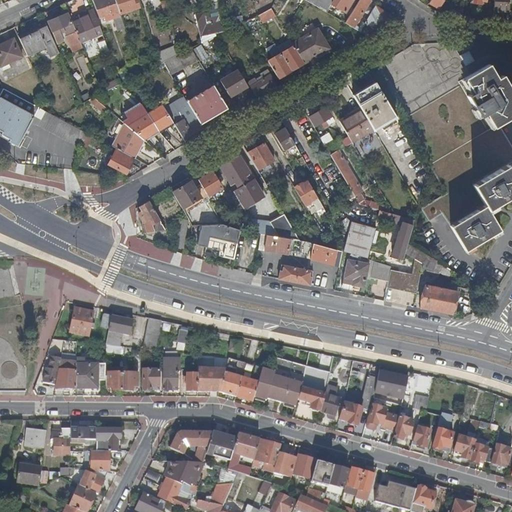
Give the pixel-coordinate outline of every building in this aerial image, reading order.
[(114,0),(92,0),(99,17),(110,13),(116,30),(124,28),(119,13),(114,0)] [(114,0),(119,13),(138,7),(135,0),(114,0)] [(343,12),(350,0),(303,0),(325,12),(331,4),(343,12)] [(353,25),(370,0),(357,0),(344,22),(344,23),(352,27),(353,25)] [(429,0),(427,3),(435,8),(437,8),(439,5),(441,1),(441,0),(429,0)] [(506,0),(492,0),(492,10),(506,10),(506,0)] [(211,16),(220,15),(217,2),(210,3),(212,9),(210,10),(211,16)] [(389,15),(375,6),(364,23),(366,24),(361,32),(368,36),(373,29),(376,31),(390,23),(389,15)] [(80,18),(71,21),(75,31),(80,41),(101,32),(92,8),(78,13),(80,18)] [(261,22),(274,15),(270,8),(256,14),(261,22)] [(71,21),(67,11),(47,20),(54,34),(60,32),(64,30),(62,25),(71,21)] [(223,31),(220,15),(211,16),(204,18),(203,13),(195,14),(201,43),(216,35),(215,33),(223,31)] [(243,21),(241,14),(232,17),(234,26),(243,21)] [(75,31),(71,21),(62,25),(64,30),(66,35),(75,31)] [(45,22),(18,35),(27,54),(45,46),(49,56),(58,52),(45,22)] [(315,28),(291,43),(303,62),(327,47),(315,28)] [(80,41),(75,31),(66,35),(67,35),(72,50),(82,46),(80,41)] [(60,32),(54,34),(58,44),(65,41),(60,32)] [(13,37),(0,43),(0,64),(1,65),(21,56),(13,37)] [(288,38),(276,46),(290,70),(303,62),(291,43),(288,38)] [(276,46),(274,43),(266,48),(271,55),(275,53),(277,54),(267,60),(277,77),(290,70),(276,46)] [(163,62),(179,54),(177,48),(157,56),(159,63),(163,62)] [(169,73),(197,59),(191,48),(179,54),(163,62),(169,73)] [(469,52),(460,57),(466,66),(474,61),(469,52)] [(489,65),(464,79),(473,93),(467,97),(479,117),(485,114),(493,128),(499,124),(498,122),(503,118),(505,121),(511,116),(511,103),(509,99),(511,97),(511,91),(503,76),(497,79),(489,65)] [(247,86),(237,69),(220,79),(230,96),(222,101),(227,107),(229,111),(238,106),(232,95),(247,86)] [(260,73),(263,78),(270,74),(267,69),(260,73)] [(119,73),(123,81),(130,78),(126,70),(119,73)] [(254,77),(247,81),(255,95),(275,83),(270,74),(263,78),(257,81),(254,77)] [(168,82),(175,95),(180,91),(173,79),(168,82)] [(92,97),(87,99),(103,113),(111,103),(107,98),(114,95),(109,83),(100,87),(102,92),(101,92),(94,96),(93,96),(92,97)] [(0,130),(2,132),(0,134),(10,139),(8,141),(17,146),(31,122),(80,148),(88,133),(56,116),(55,116),(55,115),(47,111),(46,111),(45,111),(46,110),(2,87),(2,88),(1,87),(0,85),(0,130)] [(187,98),(185,99),(192,111),(199,123),(227,107),(222,101),(213,85),(188,99),(187,98)] [(368,106),(379,125),(385,129),(398,122),(378,89),(373,92),(371,87),(363,92),(370,105),(368,106)] [(92,97),(89,89),(79,94),(82,101),(87,99),(92,97)] [(175,100),(183,95),(180,91),(175,95),(173,96),(175,100)] [(370,105),(363,92),(355,97),(361,108),(363,110),(373,129),(379,125),(368,106),(370,105)] [(192,111),(185,99),(183,95),(175,100),(185,116),(192,111)] [(185,116),(175,100),(170,103),(180,120),(182,119),(181,118),(185,116)] [(180,120),(170,103),(164,107),(172,122),(174,124),(180,120)] [(161,104),(126,124),(143,138),(172,122),(164,107),(161,104)] [(327,107),(308,118),(314,127),(324,120),(330,117),(332,116),(327,107)] [(373,129),(363,110),(354,116),(353,113),(340,121),(352,142),(374,129),(373,129)] [(199,123),(192,111),(185,116),(181,118),(182,119),(182,118),(189,129),(199,123)] [(189,129),(182,118),(182,119),(180,120),(174,124),(185,143),(205,132),(199,123),(189,129)] [(126,124),(124,122),(111,146),(133,157),(143,139),(143,138),(126,124)] [(295,144),(286,128),(275,135),(284,150),(295,144)] [(321,139),(324,144),(331,140),(328,135),(321,139)] [(264,143),(248,153),(258,170),(274,160),(264,143)] [(362,191),(339,151),(333,154),(328,145),(326,147),(349,187),(354,196),(358,202),(364,199),(360,192),(362,191)] [(133,158),(115,149),(107,163),(125,172),(133,158)] [(240,156),(220,167),(231,184),(236,181),(240,187),(250,181),(251,181),(252,178),(252,176),(251,175),(240,156)] [(484,205),(449,226),(463,250),(472,245),(471,243),(476,240),(478,242),(498,230),(487,210),(495,205),(494,203),(499,200),(501,202),(511,195),(511,162),(472,186),(484,205)] [(212,172),(198,179),(201,184),(208,196),(222,188),(212,172)] [(323,207),(306,178),(303,180),(304,181),(302,182),(303,183),(294,188),(304,205),(313,200),(313,202),(318,210),(323,207)] [(184,207),(200,198),(203,202),(208,199),(210,198),(208,196),(201,184),(195,187),(191,181),(178,189),(177,188),(172,191),(185,213),(187,212),(184,207)] [(250,181),(240,187),(233,191),(240,203),(257,193),(250,181)] [(354,196),(349,187),(344,190),(349,199),(354,196)] [(233,191),(225,195),(233,208),(241,204),(240,203),(233,191)] [(187,212),(203,202),(200,198),(184,207),(187,212)] [(374,203),(364,199),(358,202),(359,204),(360,204),(360,205),(373,208),(374,203)] [(157,215),(149,202),(140,207),(142,211),(139,213),(145,224),(145,225),(147,232),(166,230),(157,215)] [(380,210),(379,210),(377,218),(388,221),(390,213),(380,210)] [(292,229),(284,215),(270,223),(278,236),(290,238),(293,239),(299,240),(293,230),(292,229)] [(407,243),(410,233),(413,220),(404,217),(400,231),(398,231),(391,255),(399,258),(402,259),(404,252),(407,243)] [(189,219),(181,218),(176,246),(184,248),(189,219)] [(278,236),(270,223),(250,219),(250,220),(251,220),(251,221),(257,232),(261,233),(278,236)] [(347,232),(349,225),(346,219),(341,222),(347,232)] [(376,229),(351,222),(350,225),(375,232),(376,229)] [(234,258),(239,233),(202,225),(198,246),(208,247),(210,237),(227,240),(224,256),(234,258)] [(372,243),(375,232),(350,225),(348,233),(347,234),(345,241),(346,241),(346,242),(345,242),(343,249),(367,256),(369,244),(372,245),(372,243)] [(288,254),(290,238),(278,236),(261,233),(258,249),(288,254)] [(308,253),(311,242),(306,241),(299,240),(293,239),(291,250),(308,253)] [(339,266),(342,251),(332,248),(313,243),(310,257),(339,266)] [(422,263),(423,263),(422,268),(433,271),(437,261),(407,243),(404,252),(414,258),(422,263)] [(369,263),(347,258),(341,286),(354,289),(355,285),(364,287),(369,263)] [(416,292),(422,263),(414,258),(411,273),(390,269),(388,282),(387,287),(416,292)] [(391,267),(374,261),(371,278),(388,282),(390,269),(391,267)] [(281,264),(278,279),(310,286),(312,271),(281,264)] [(441,273),(449,277),(452,270),(444,266),(441,273)] [(419,307),(450,313),(455,290),(424,283),(419,307)] [(94,312),(75,309),(70,333),(89,337),(90,328),(94,329),(95,324),(91,323),(94,312)] [(112,316),(105,314),(102,327),(110,329),(112,316)] [(133,321),(112,316),(110,329),(109,332),(107,345),(120,347),(123,334),(130,336),(133,321)] [(162,321),(150,318),(144,349),(156,350),(162,321)] [(185,349),(188,331),(181,330),(177,347),(185,349)] [(240,343),(231,341),(229,351),(238,353),(240,343)] [(123,347),(120,347),(107,345),(106,345),(106,353),(113,353),(113,354),(123,355),(123,350),(123,347)] [(86,356),(77,356),(77,362),(77,389),(95,389),(95,378),(98,378),(98,380),(106,380),(106,364),(86,364),(86,356)] [(61,360),(62,358),(52,357),(50,369),(47,368),(45,383),(57,385),(61,360)] [(181,372),(181,357),(163,357),(163,390),(173,390),(173,387),(178,387),(178,372),(181,372)] [(77,389),(77,362),(61,360),(57,385),(56,388),(77,389)] [(300,388),(302,379),(302,378),(303,378),(305,368),(275,361),(273,371),(263,368),(262,368),(253,397),(267,401),(268,399),(295,407),(297,399),(300,388)] [(253,397),(262,368),(261,367),(245,363),(243,368),(253,371),(250,380),(241,377),(236,397),(252,401),(253,397)] [(224,373),(225,369),(198,368),(198,374),(198,392),(219,392),(224,373)] [(159,387),(159,370),(143,370),(143,390),(152,390),(152,387),(159,387)] [(376,377),(373,393),(402,399),(407,377),(378,370),(376,377)] [(123,390),(123,373),(108,373),(108,388),(114,388),(114,390),(123,390)] [(138,386),(138,373),(123,373),(123,390),(133,390),(133,386),(138,386)] [(236,397),(241,377),(224,373),(219,392),(236,397)] [(198,392),(198,374),(187,374),(187,392),(198,392)] [(373,393),(376,377),(367,376),(362,395),(372,397),(373,397),(373,393)] [(333,419),(340,396),(334,394),(337,384),(328,381),(327,385),(327,386),(326,386),(324,395),(319,411),(328,414),(327,417),(333,419)] [(319,411),(324,395),(300,388),(297,399),(310,403),(309,408),(319,411)] [(357,426),(361,409),(369,411),(372,398),(372,397),(362,395),(360,408),(342,403),(338,419),(347,421),(346,423),(357,426)] [(426,412),(428,399),(414,396),(412,409),(420,411),(420,410),(421,410),(421,411),(426,412)] [(394,431),(398,418),(384,413),(385,409),(372,405),(365,427),(374,430),(376,423),(381,424),(380,427),(394,431)] [(418,418),(420,411),(412,409),(410,416),(418,418)] [(447,451),(452,433),(444,431),(448,418),(440,416),(440,417),(439,417),(431,447),(447,451)] [(416,426),(417,423),(398,417),(398,418),(394,431),(392,438),(402,440),(404,434),(413,437),(416,426)] [(477,431),(478,427),(478,426),(479,426),(479,427),(487,429),(488,429),(489,426),(472,421),(467,438),(458,435),(454,450),(462,452),(461,455),(460,457),(469,460),(475,441),(477,431)] [(97,440),(96,428),(87,428),(87,425),(80,425),(80,428),(72,428),(72,430),(72,443),(86,443),(86,440),(97,440)] [(430,430),(416,426),(413,437),(412,441),(416,443),(416,445),(425,448),(430,430)] [(72,443),(72,430),(72,428),(64,428),(64,433),(53,433),(53,440),(56,440),(56,456),(72,455),(72,443)] [(119,452),(119,438),(122,438),(122,429),(96,428),(97,440),(97,452),(111,452),(119,452)] [(47,433),(28,431),(26,446),(45,448),(47,433)] [(206,454),(212,433),(181,432),(178,435),(171,448),(184,455),(188,448),(190,447),(200,446),(195,462),(201,462),(204,463),(206,454)] [(233,454),(236,439),(212,433),(206,454),(231,461),(233,454)] [(254,459),(260,440),(239,434),(233,454),(231,461),(228,469),(230,470),(238,472),(246,474),(249,475),(254,459)] [(489,462),(493,448),(486,447),(488,442),(478,439),(477,441),(475,441),(469,460),(478,462),(479,459),(489,462)] [(265,462),(271,443),(260,440),(254,459),(260,461),(259,463),(261,464),(262,461),(265,462)] [(275,465),(281,446),(271,443),(265,462),(267,463),(266,465),(269,466),(269,463),(275,465)] [(506,463),(510,448),(494,444),(493,448),(489,462),(498,464),(499,461),(506,463)] [(97,452),(93,452),(93,472),(94,473),(92,476),(89,475),(87,480),(84,479),(80,487),(96,494),(99,495),(105,481),(96,477),(98,472),(109,472),(111,472),(111,452),(97,452)] [(295,458),(280,454),(275,472),(290,476),(295,458)] [(316,461),(317,461),(298,455),(292,474),(312,479),(316,461)] [(333,466),(316,461),(312,479),(311,482),(327,487),(333,466)] [(190,486),(194,479),(201,462),(195,462),(171,462),(171,468),(167,478),(182,485),(183,483),(190,486)] [(42,468),(21,465),(18,483),(40,486),(42,468)] [(343,469),(333,466),(327,490),(344,494),(345,489),(343,488),(348,470),(345,469),(346,467),(343,467),(343,469)] [(362,471),(350,468),(346,486),(358,489),(362,471)] [(224,484),(233,483),(236,477),(238,472),(230,470),(224,484)] [(375,475),(362,471),(358,489),(356,497),(368,500),(375,475)] [(105,481),(109,472),(98,472),(96,477),(105,481)] [(182,485),(167,478),(162,487),(178,494),(180,490),(187,493),(190,486),(183,483),(182,485)] [(259,493),(267,495),(270,482),(262,481),(259,493)] [(410,510),(416,489),(405,486),(406,486),(388,481),(387,487),(379,485),(375,501),(410,510)] [(224,484),(216,484),(211,497),(209,502),(224,504),(233,483),(224,484)] [(187,493),(191,495),(195,496),(196,491),(197,491),(197,486),(190,486),(187,493)] [(80,487),(79,487),(70,507),(82,511),(87,511),(96,494),(80,487)] [(178,494),(162,487),(158,496),(180,507),(184,500),(177,497),(178,494)] [(426,489),(416,487),(416,489),(410,510),(410,511),(411,511),(422,511),(424,507),(430,509),(435,493),(426,491),(426,489)] [(312,488),(309,488),(307,498),(320,503),(322,493),(311,490),(312,488)] [(187,493),(180,490),(178,494),(185,497),(189,498),(191,495),(187,493)] [(136,509),(142,511),(162,511),(163,511),(157,508),(161,500),(144,492),(136,509)] [(184,500),(180,507),(184,508),(189,498),(185,497),(178,494),(177,497),(184,500)] [(261,508),(265,497),(259,494),(255,506),(261,508)] [(271,511),(262,507),(260,510),(259,511),(289,511),(295,501),(280,494),(271,511)] [(302,511),(326,511),(328,508),(328,507),(320,503),(307,498),(301,495),(301,496),(300,496),(294,508),(298,510),(302,511)] [(157,508),(163,511),(167,503),(161,500),(157,508)] [(220,511),(224,504),(209,502),(205,501),(204,501),(204,503),(201,503),(202,500),(198,500),(195,507),(205,511),(220,511)] [(464,502),(455,500),(451,511),(471,511),(473,505),(472,505),(470,503),(468,502),(465,502),(464,502)]
